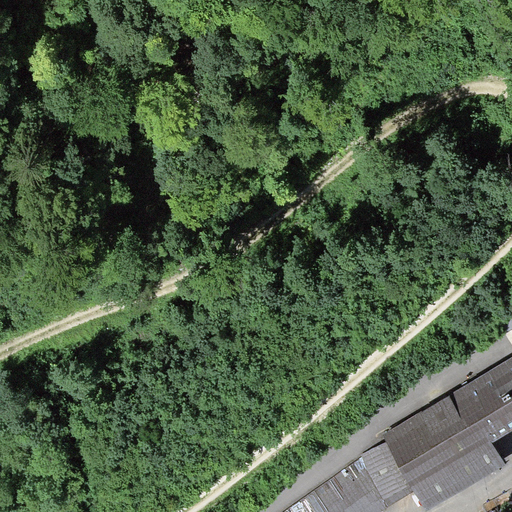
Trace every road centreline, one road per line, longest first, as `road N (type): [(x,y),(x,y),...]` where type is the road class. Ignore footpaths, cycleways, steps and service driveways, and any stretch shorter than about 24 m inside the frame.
road 1 (track): [(511,90),(485,85),(439,97),(354,150),(237,251),(0,355)]
road 2 (track): [(183,511),(511,234)]
road 3 (track): [(273,511),(372,424),(500,352)]
